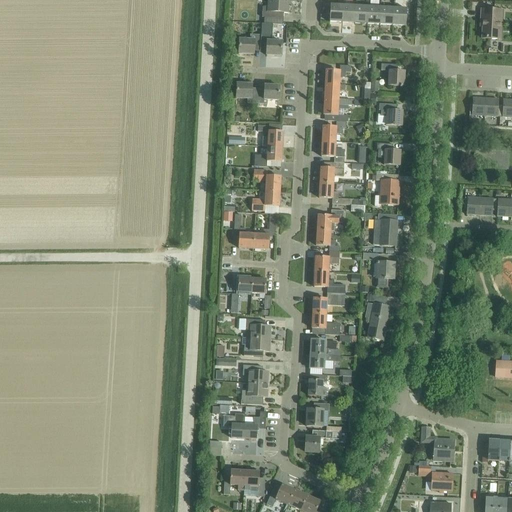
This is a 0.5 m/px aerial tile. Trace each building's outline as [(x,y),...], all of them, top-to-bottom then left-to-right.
[(288,1),(272,0),(268,0),(268,8),(262,7),(262,18),(264,18),(264,25),(283,26),(283,13),(288,13),(288,1)] [(368,7),(367,25),(380,26),(381,8),(379,8),(379,1),(370,0),(370,8),(368,7)] [(329,23),(342,24),(343,6),(330,5),(329,23)] [(342,24),(355,25),(356,7),(343,6),(342,24)] [(355,25),(367,25),(368,7),(356,7),(355,25)] [(380,26),(392,27),(393,9),(381,8),(380,26)] [(393,9),(392,27),(405,27),(406,10),(393,9)] [(503,20),(503,11),(481,10),(481,19),(483,19),(482,39),(499,40),(501,20),(503,20)] [(254,51),(261,51),(262,35),(251,35),(250,40),(239,39),(238,54),(254,55),(254,51)] [(262,35),(261,51),(266,52),(266,56),(282,57),(282,42),(272,41),(272,36),(262,35)] [(388,86),(404,87),(405,73),(395,72),(396,66),(381,65),(381,71),(389,72),(388,86)] [(326,71),(325,86),(340,87),(340,86),(340,78),(346,79),(346,73),(351,73),(351,67),(340,66),(340,72),(326,71)] [(248,104),(258,104),(259,92),(252,92),(252,85),(237,84),(236,99),(248,99),(248,104)] [(259,92),(258,104),(268,105),(268,100),(279,101),(280,87),(265,86),(264,92),(259,92)] [(325,86),(324,101),(339,102),(339,100),(340,91),(345,92),(345,86),(340,86),(340,87),(325,86)] [(469,116),(485,117),(486,100),(473,99),(473,105),(470,105),(469,116)] [(337,122),(347,123),(348,123),(349,117),(338,116),(339,106),(344,106),(352,106),(352,101),(344,101),(339,100),(339,102),(324,101),(323,115),(328,116),(328,122),(337,122)] [(485,117),(500,118),(501,106),(498,106),(499,101),(486,100),(485,117)] [(500,118),(511,118),(511,100),(504,101),(503,106),(501,106),(500,118)] [(378,115),(378,124),(386,124),(386,126),(402,127),(402,112),(396,112),(397,106),(379,105),(379,111),(381,111),(380,116),(378,115)] [(323,128),(322,142),(336,143),(336,135),(342,135),(342,129),(346,129),(347,123),(337,122),(336,128),(323,128)] [(262,147),(268,148),(268,147),(283,148),(283,133),(269,133),(270,127),(258,126),(258,132),(263,132),(262,147)] [(322,142),(321,157),(335,158),(335,164),(344,164),(345,152),(341,152),(335,151),(336,143),(322,142)] [(384,166),(400,167),(400,152),(391,151),(391,145),(377,144),(376,151),(378,151),(378,158),(384,159),(384,166)] [(255,155),(255,161),(254,167),(268,167),(268,162),(282,162),(283,148),(268,147),(268,148),(268,156),(255,155)] [(321,169),(320,184),(334,185),(334,178),(344,178),(344,170),(345,164),(335,164),(334,170),(321,169)] [(266,183),(266,192),(280,193),(281,178),(267,177),(267,172),(254,171),(254,182),(266,183)] [(374,207),(380,207),(380,205),(397,206),(399,182),(397,182),(397,176),(376,175),(376,177),(376,181),(376,182),(381,182),(380,197),(375,197),(374,207)] [(344,206),(351,206),(365,207),(365,199),(360,199),(360,201),(344,200),(339,200),(339,193),(334,193),(334,185),(320,184),(319,199),(333,200),(333,206),(344,206)] [(280,193),(266,192),(265,201),(253,200),(252,212),(265,213),(265,207),(280,208),(280,193)] [(467,216),(480,217),(481,200),(465,199),(464,210),(467,210),(467,216)] [(493,212),(495,212),(496,200),(481,200),(480,217),(492,217),(493,212)] [(498,218),(510,218),(511,201),(496,200),(495,212),(498,212),(498,218)] [(331,232),(334,233),(334,226),(338,226),(338,224),(343,224),(344,211),(331,210),(331,217),(318,216),(317,231),(331,232)] [(223,222),(232,223),(233,213),(224,213),(223,222)] [(239,249),(254,250),(255,235),(245,235),(246,229),(240,229),(241,216),(235,215),(234,235),(240,235),(239,249)] [(255,235),(254,250),(269,251),(269,236),(275,237),(276,216),(270,215),(270,230),(264,230),(264,236),(255,235)] [(374,221),(373,245),(379,246),(395,247),(397,222),(396,222),(395,222),(396,216),(378,215),(378,221),(374,221)] [(330,247),(329,252),(340,253),(340,247),(335,247),(336,241),(330,240),(331,232),(317,231),(316,246),(330,247)] [(315,258),(315,273),(329,273),(329,264),(335,264),(339,265),(339,259),(340,253),(329,252),(329,258),(315,258)] [(393,280),(394,265),(377,264),(376,279),(376,288),(387,289),(387,280),(393,280)] [(327,288),(327,294),(345,295),(345,286),(334,285),(334,282),(328,282),(329,273),(315,273),(314,287),(327,288)] [(238,293),(252,294),(253,280),(239,279),(238,293)] [(253,280),(252,294),(266,295),(266,280),(253,280)] [(313,299),(312,314),(326,315),(327,306),(344,307),(345,295),(327,294),(327,300),(313,299)] [(369,302),(386,305),(387,298),(370,295),(369,302)] [(367,339),(382,341),(388,308),(374,305),(367,339)] [(325,336),(340,336),(341,325),(326,325),(326,315),(312,314),(311,329),(326,330),(325,336)] [(251,331),(251,338),(270,339),(271,328),(265,327),(265,321),(246,320),(245,331),(251,331)] [(270,339),(251,338),(250,346),(244,346),(244,357),(263,358),(264,352),(270,352),(270,339)] [(311,341),(310,355),(340,357),(341,350),(334,350),(334,351),(325,350),(326,342),(311,341)] [(340,363),(340,357),(310,355),(310,369),(324,370),(325,362),(328,362),(333,362),(340,363)] [(495,378),(511,378),(511,363),(509,363),(509,356),(502,356),(501,363),(496,363),(495,378)] [(249,377),(248,384),(268,385),(269,373),(263,372),(263,367),(243,366),(243,377),(249,377)] [(309,382),(308,392),(308,396),(326,397),(327,388),(323,388),(323,382),(327,383),(328,376),(310,375),(310,381),(309,382)] [(268,385),(248,384),(248,392),(242,392),(242,405),(263,406),(264,398),(267,398),(268,385)] [(329,412),(329,405),(314,405),(314,411),(307,410),(306,427),(323,428),(324,412),(329,412)] [(227,413),(227,408),(213,407),(213,415),(222,416),(222,413),(227,413)] [(245,426),(244,439),(257,440),(257,429),(265,429),(266,413),(260,413),(260,419),(254,418),(254,427),(245,426)] [(231,438),(244,439),(245,426),(235,426),(236,417),(224,417),(224,427),(232,428),(231,438)] [(443,462),(453,462),(454,442),(437,441),(437,438),(430,438),(431,428),(422,427),(421,444),(435,444),(434,460),(443,460),(443,462)] [(341,440),(342,433),(312,432),(312,438),(306,438),(305,453),(319,454),(320,439),(341,440)] [(223,452),(223,441),(213,441),(213,451),(223,452)] [(488,461),(499,462),(500,442),(490,441),(489,445),(483,445),(482,463),(488,463),(488,461)] [(499,462),(509,462),(510,442),(500,442),(499,462)] [(419,467),(419,478),(432,478),(432,492),(452,493),(453,475),(435,474),(436,468),(429,468),(429,467),(419,467)] [(239,491),(245,492),(246,472),(232,471),(232,481),(225,481),(224,495),(231,496),(231,486),(239,486),(239,491)] [(245,492),(244,497),(258,497),(265,498),(266,479),(259,479),(260,473),(246,472),(245,492)] [(276,500),(288,506),(295,491),(283,485),(282,486),(276,484),(267,505),(272,508),(276,500)] [(288,506),(301,511),(308,496),(295,491),(288,506)] [(308,496),(301,511),(316,511),(321,502),(308,496)] [(496,511),(497,500),(486,499),(486,497),(481,496),(479,511),(496,511)] [(496,511),(507,511),(508,500),(497,500),(496,511)]
